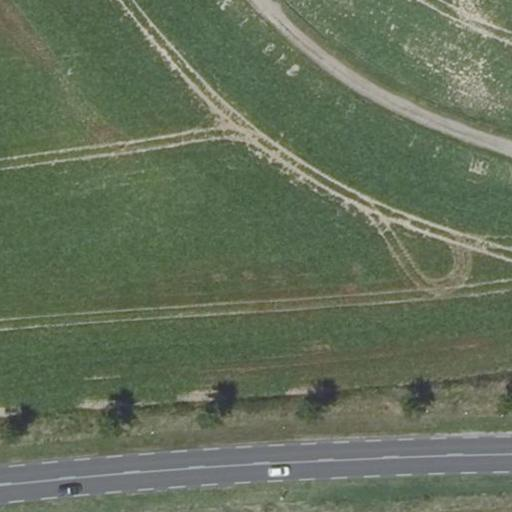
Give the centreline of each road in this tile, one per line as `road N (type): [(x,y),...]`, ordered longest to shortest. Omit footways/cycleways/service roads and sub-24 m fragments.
road 1 (primary): [(0,491),(511,448)]
road 2 (track): [(511,147),(374,95),(259,0)]
